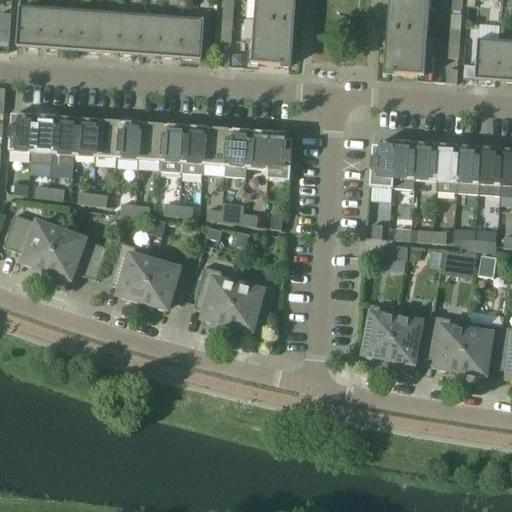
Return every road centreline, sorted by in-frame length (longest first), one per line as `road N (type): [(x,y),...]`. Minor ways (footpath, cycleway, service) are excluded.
road 1 (residential): [(0,73),(335,97)]
road 2 (residential): [(0,298),(135,343),(310,386)]
road 3 (residential): [(310,386),(335,97)]
road 4 (residential): [(310,386),(511,421)]
road 5 (residential): [(335,97),(511,108)]
